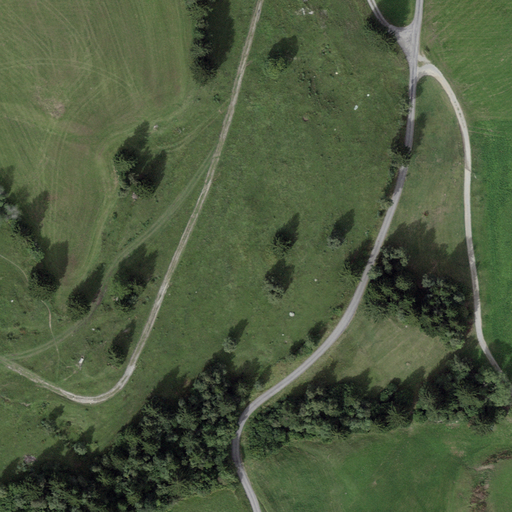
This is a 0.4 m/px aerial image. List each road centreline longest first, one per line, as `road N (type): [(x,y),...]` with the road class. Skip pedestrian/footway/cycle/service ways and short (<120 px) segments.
road 1 (track): [(257,511),(241,475),(237,431),(248,408),(303,367),(348,315),(395,200),(414,53)]
road 2 (track): [(39,382),(87,400),(123,380),(206,187),(259,0)]
road 3 (track): [(414,53),(441,78),(465,134),(478,332),(511,391)]
